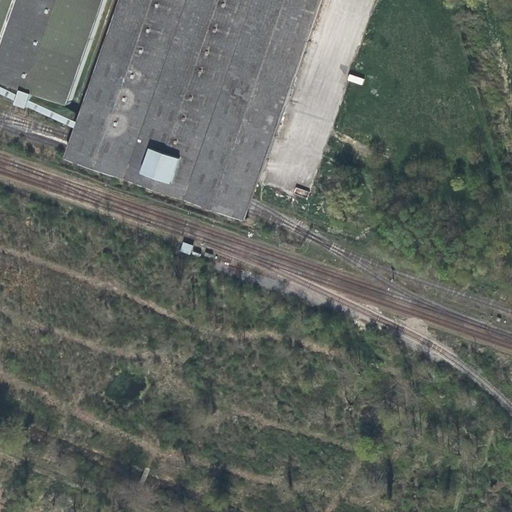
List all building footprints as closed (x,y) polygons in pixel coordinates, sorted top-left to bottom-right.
[(114,0),(0,0),(0,88),(76,118),(114,0)] [(114,0),(65,157),(240,220),(323,0),(114,0)] [(349,74),(347,80),(362,85),(364,79),(349,74)] [(296,187),(294,193),(306,198),(309,191),(296,187)] [(182,242),(180,251),(190,254),(193,245),(182,242)]
